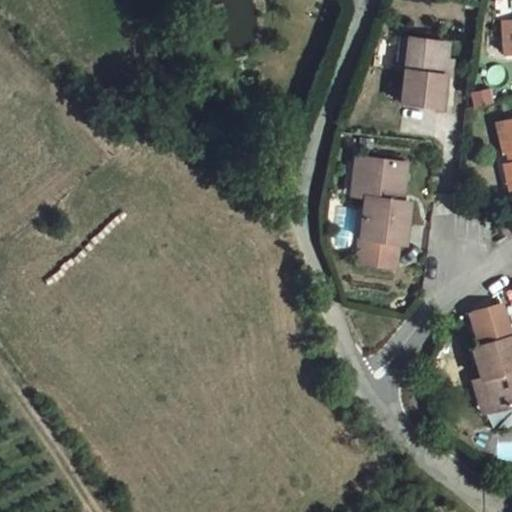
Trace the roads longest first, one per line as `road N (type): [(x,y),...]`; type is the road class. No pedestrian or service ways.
road 1 (unclassified): [(366,0),(309,160),(307,229),(348,345),(372,381)]
road 2 (residential): [(511,254),(426,318),(372,381)]
road 3 (unclassified): [(372,381),(419,449),(497,511)]
